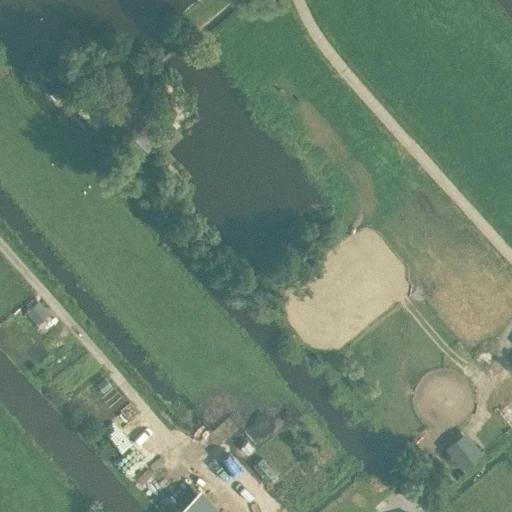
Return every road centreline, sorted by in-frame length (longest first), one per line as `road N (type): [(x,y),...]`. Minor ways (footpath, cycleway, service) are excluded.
road 1 (track): [(511,260),(333,59),(297,0)]
road 2 (track): [(176,436),(0,239)]
